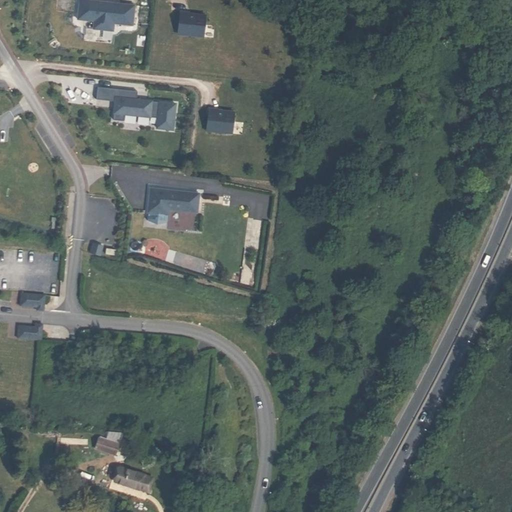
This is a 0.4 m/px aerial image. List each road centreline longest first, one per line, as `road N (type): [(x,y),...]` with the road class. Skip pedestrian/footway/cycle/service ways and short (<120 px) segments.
road 1 (primary): [(511,202),(357,511)]
road 2 (residential): [(68,319),(179,329),(209,336),(233,354),(253,382),(264,423),(256,511)]
road 3 (primary): [(373,511),(511,234)]
road 4 (residential): [(0,48),(79,169),(68,319)]
road 5 (unknown): [(0,72),(197,83),(222,97)]
